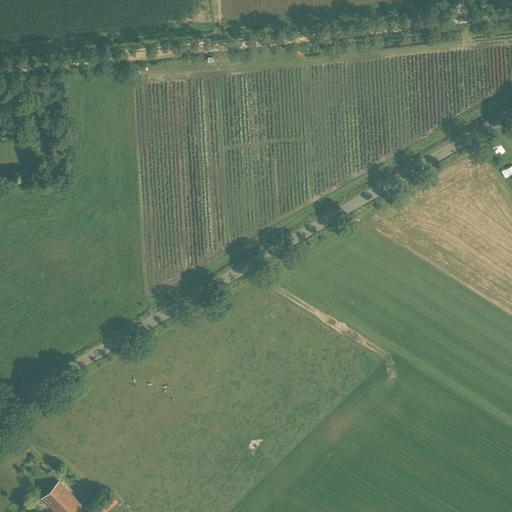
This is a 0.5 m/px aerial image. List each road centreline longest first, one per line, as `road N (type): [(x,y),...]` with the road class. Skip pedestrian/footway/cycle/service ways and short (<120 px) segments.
road 1 (unclassified): [(0,429),(67,369),(511,112)]
road 2 (track): [(0,70),(511,14)]
